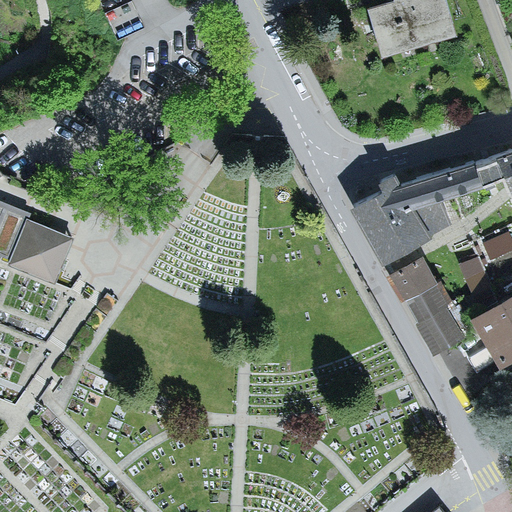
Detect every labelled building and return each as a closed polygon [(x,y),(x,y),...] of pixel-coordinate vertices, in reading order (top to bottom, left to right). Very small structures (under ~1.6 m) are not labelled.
[(377,57),(454,36),(444,0),(386,0),(363,6),(377,57)] [(508,195),(511,194),(511,144),(494,149),(495,152),(475,158),(480,176),(502,172),(508,195)] [(475,158),(473,152),(398,175),(395,170),(378,177),(381,183),(350,197),(377,257),(426,235),(409,199),(481,181),(480,176),(475,158)] [(0,202),(0,254),(10,259),(8,264),(56,284),(74,239),(26,220),(29,214),(0,202)] [(391,272),(435,352),(462,337),(419,257),(391,272)] [(511,296),(472,318),(497,364),(511,355),(511,296)]
